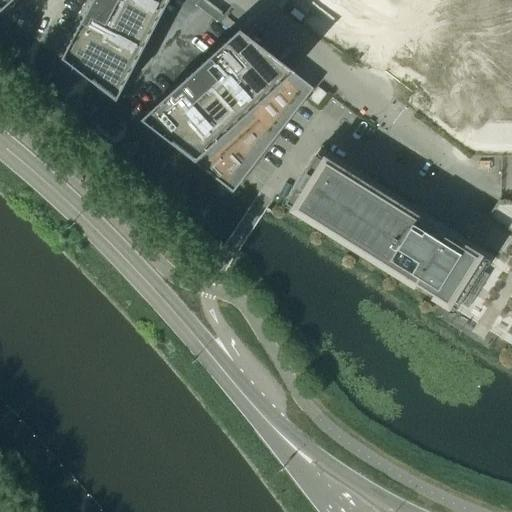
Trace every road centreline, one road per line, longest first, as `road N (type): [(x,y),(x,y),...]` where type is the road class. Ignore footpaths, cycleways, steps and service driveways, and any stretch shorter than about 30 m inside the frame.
road 1 (secondary): [(284,441),(133,268),(0,144)]
road 2 (unclassified): [(399,121),(245,0)]
road 3 (secondary): [(403,511),(284,441)]
